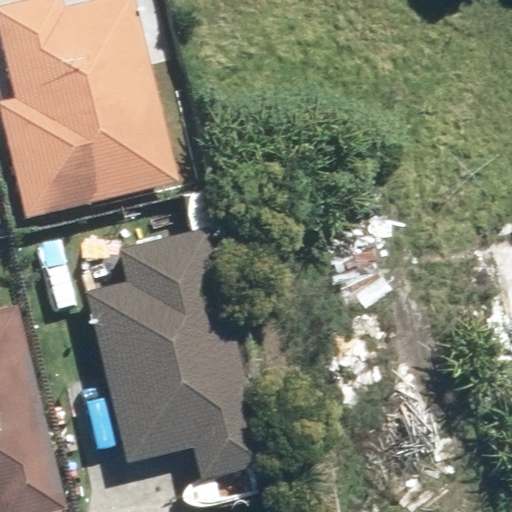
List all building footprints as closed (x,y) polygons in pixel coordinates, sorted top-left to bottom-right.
[(0,35),(15,97),(0,100),(0,118),(24,217),(177,180),(133,0),(76,0),(62,3),(61,0),(35,0),(0,8),(0,35)] [(213,244),(234,239),(220,182),(177,192),(186,232),(209,227),(213,244)] [(197,474),(265,458),(213,244),(209,227),(186,232),(116,249),(122,276),(84,286),(126,460),(190,445),(197,474)] [(511,234),(488,241),(506,319),(474,326),(489,392),(511,386),(511,234)] [(0,511),(58,511),(66,510),(16,304),(0,307),(0,511)]
